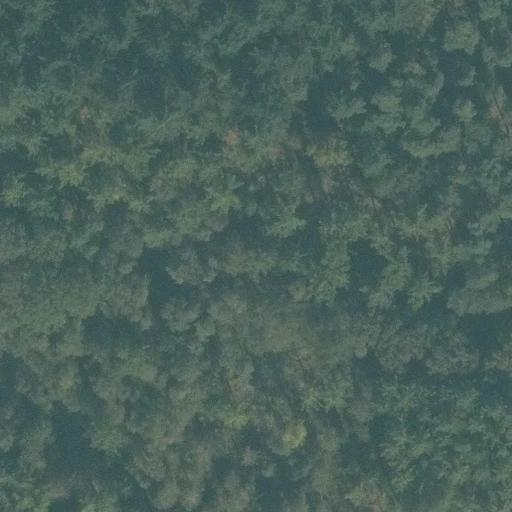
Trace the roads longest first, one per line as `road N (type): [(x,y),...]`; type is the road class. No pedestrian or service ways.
road 1 (track): [(511,308),(458,334),(0,257)]
road 2 (track): [(511,370),(402,351),(235,341),(234,302)]
